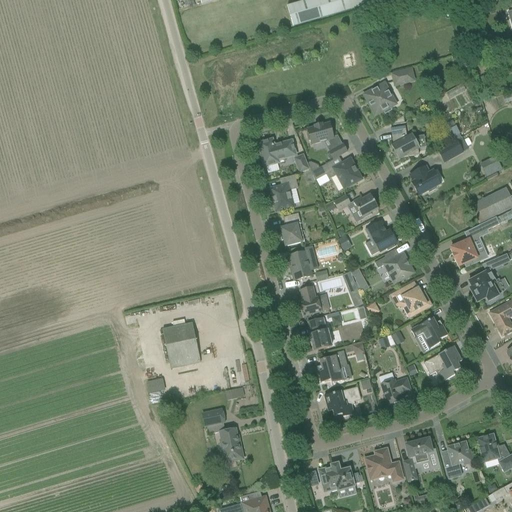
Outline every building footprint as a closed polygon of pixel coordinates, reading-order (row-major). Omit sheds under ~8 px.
[(310,0),(287,7),(293,27),(387,0),(310,0)] [(511,53),(509,44),(490,49),(490,50),(492,58),(511,53)] [(395,87),(414,82),(411,70),(392,75),(395,87)] [(492,84),(482,87),(484,94),(495,90),(493,83),(492,84)] [(384,84),(363,96),(366,101),(367,101),(371,107),(370,107),(375,117),(383,112),(385,115),(391,111),(390,109),(385,101),(392,97),(384,84)] [(404,124),(403,117),(392,123),(393,126),(404,124)] [(333,137),(329,124),(322,126),(322,125),(314,127),(315,128),(307,130),(308,134),(306,135),(308,142),(310,142),(311,146),(328,141),(332,148),(341,143),(337,136),(333,137)] [(405,127),(400,128),(390,129),(393,145),(391,146),(394,152),(395,159),(398,159),(399,161),(399,160),(403,158),(419,156),(417,144),(412,134),(406,137),(405,127)] [(460,135),(456,127),(447,132),(445,133),(449,141),(460,135)] [(467,149),(472,146),(467,135),(462,138),(467,149)] [(270,141),(269,140),(268,140),(266,140),(265,141),(263,141),(262,142),(260,143),(261,144),(258,145),(264,168),(279,164),(278,161),(295,156),(292,142),(274,147),(272,141),(270,141)] [(457,142),(438,152),(444,164),(463,153),(457,142)] [(333,161),(347,153),(343,145),(329,153),(333,161)] [(299,174),(309,170),(303,156),(294,160),(299,174)] [(496,158),(480,165),(486,177),(502,170),(496,158)] [(362,181),(357,172),(350,160),(332,169),(344,191),(362,181)] [(311,172),(319,168),(318,166),(310,163),(308,164),(311,172)] [(315,182),(330,173),(326,165),(311,173),(315,182)] [(418,197),(441,185),(434,170),(430,173),(427,167),(410,176),(413,183),(411,184),(418,197)] [(315,183),(315,182),(311,173),(311,172),(303,174),(306,186),(315,183)] [(295,176),(289,178),(279,180),(281,187),(270,190),(276,213),(295,208),(290,191),(298,189),(295,176)] [(470,207),(478,225),(511,208),(511,202),(505,190),(470,207)] [(356,224),(363,220),(372,215),(371,214),(378,210),(377,208),(378,206),(376,203),(374,202),(370,195),(362,200),(362,198),(350,204),(346,197),(334,203),(338,212),(347,207),(356,224)] [(332,204),(326,208),(329,213),(336,209),(332,204)] [(297,226),(301,225),(298,214),(283,218),(285,228),(280,229),(285,248),(302,243),(297,226)] [(464,233),(468,242),(451,249),(453,255),(452,256),(455,262),(456,261),(459,267),(465,265),(466,267),(478,262),(475,255),(485,251),(480,239),(478,235),(488,231),(499,226),(496,218),(464,233)] [(371,257),(379,253),(380,253),(397,244),(390,231),(386,233),(381,223),(367,230),(367,231),(365,232),(371,242),(365,245),(371,257)] [(344,238),(338,241),(344,252),(350,249),(344,238)] [(294,282),(311,277),(309,269),(311,268),(307,252),(289,257),(293,274),(292,274),(294,282)] [(413,274),(409,267),(403,255),(388,263),(385,258),(375,264),(378,270),(384,266),(394,285),(401,281),(401,283),(408,279),(407,278),(413,274)] [(509,263),(506,256),(494,261),(498,268),(509,263)] [(498,295),(504,292),(498,281),(495,283),(489,271),(486,273),(468,283),(472,289),(470,290),(477,304),(486,299),(488,303),(499,297),(498,295)] [(328,278),(326,272),(315,275),(317,281),(328,278)] [(359,272),(352,276),(357,284),(357,285),(364,281),(359,272)] [(350,274),(342,277),(353,306),(361,302),(350,274)] [(403,309),(406,305),(412,317),(431,307),(425,296),(422,298),(418,289),(417,290),(414,284),(400,292),(399,291),(390,296),(396,308),(403,309)] [(321,313),(321,312),(329,310),(326,296),(318,299),(315,299),(312,288),(300,291),(303,303),(300,303),(303,317),(321,313)] [(511,317),(511,302),(490,314),(502,337),(511,331),(511,325),(509,320),(511,317)] [(366,309),(370,318),(380,313),(375,304),(366,309)] [(333,327),(342,325),(340,317),(331,319),(333,327)] [(314,352),(324,349),(332,347),(327,330),(326,330),(323,319),(308,323),(311,335),(310,336),(311,341),(310,341),(311,347),(313,347),(314,352)] [(421,337),(429,351),(440,344),(438,341),(447,336),(442,326),(438,329),(433,319),(411,331),(415,340),(421,337)] [(171,370),(201,364),(193,325),(163,331),(171,370)] [(392,337),(395,342),(402,338),(399,333),(392,337)] [(380,348),(390,345),(389,343),(388,339),(387,338),(378,341),(380,348)] [(353,348),(354,352),(355,356),(364,354),(362,344),(353,347),(353,348)] [(451,349),(423,364),(430,376),(435,373),(437,376),(440,373),(445,382),(454,376),(453,373),(460,370),(457,364),(461,362),(460,360),(456,358),(451,349)] [(332,384),(343,381),(339,369),(347,367),(343,352),(335,354),(336,357),(320,361),(322,372),(318,373),(321,384),(331,381),(332,384)] [(414,366),(407,369),(411,378),(417,375),(414,366)] [(145,382),(148,394),(164,390),(161,378),(145,382)] [(410,392),(407,382),(406,378),(381,386),(388,406),(401,402),(399,395),(401,394),(402,395),(410,392)] [(360,383),(363,392),(371,389),(369,381),(360,383)] [(357,388),(327,396),(324,397),(328,413),(333,411),(334,417),(342,415),(343,418),(354,416),(351,406),(355,405),(354,403),(361,401),(357,388)] [(237,400),(237,399),(235,391),(225,393),(227,402),(237,400)] [(202,414),(205,428),(225,424),(222,409),(202,414)] [(225,464),(243,460),(240,444),(238,444),(236,430),(220,433),(221,441),(220,441),(225,464)] [(504,473),(511,468),(511,457),(510,458),(504,446),(496,448),(493,436),(488,437),(488,436),(481,438),(482,439),(477,440),(484,464),(498,460),(500,463),(499,464),(504,473)] [(418,481),(414,466),(428,462),(427,454),(432,453),(428,440),(420,442),(420,441),(413,443),(413,444),(405,446),(409,463),(404,464),(409,484),(418,481)] [(461,463),(472,460),(470,452),(468,452),(465,444),(464,444),(463,442),(456,444),(457,446),(447,449),(449,454),(442,456),(448,480),(461,477),(459,469),(458,470),(457,466),(462,464),(461,463)] [(392,484),(403,481),(399,463),(391,466),(387,450),(378,452),(379,456),(365,460),(370,482),(390,477),(392,484)] [(339,472),(337,466),(337,465),(330,467),(331,468),(318,472),(323,492),(328,490),(329,492),(337,490),(337,492),(353,487),(353,485),(359,484),(357,477),(357,475),(350,477),(349,470),(339,472)] [(309,489),(319,486),(315,472),(305,475),(309,489)] [(205,490),(202,485),(195,489),(198,494),(205,490)] [(503,488),(492,495),(496,501),(507,495),(503,488)] [(425,497),(418,498),(414,499),(415,505),(426,502),(425,497)] [(231,508),(231,511),(268,511),(265,499),(231,508)] [(485,500),(476,504),(480,511),(489,507),(485,500)] [(410,501),(403,502),(405,509),(412,507),(410,501)]
